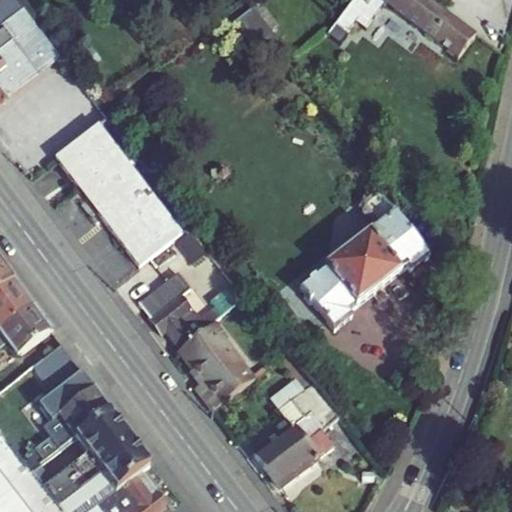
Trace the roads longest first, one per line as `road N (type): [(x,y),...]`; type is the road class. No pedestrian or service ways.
road 1 (secondary): [(0,198),(238,511)]
road 2 (residential): [(434,444),(473,336),(511,175)]
